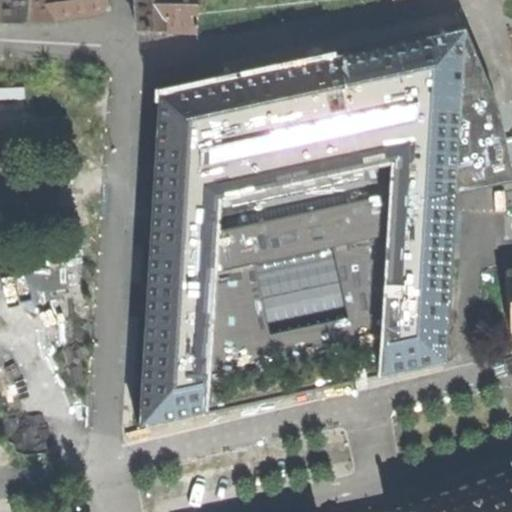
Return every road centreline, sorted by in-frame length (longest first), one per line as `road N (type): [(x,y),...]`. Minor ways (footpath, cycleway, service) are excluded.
road 1 (residential): [(108,0),(96,465)]
road 2 (unclassified): [(96,465),(511,365)]
road 3 (unclassified): [(247,511),(511,444)]
